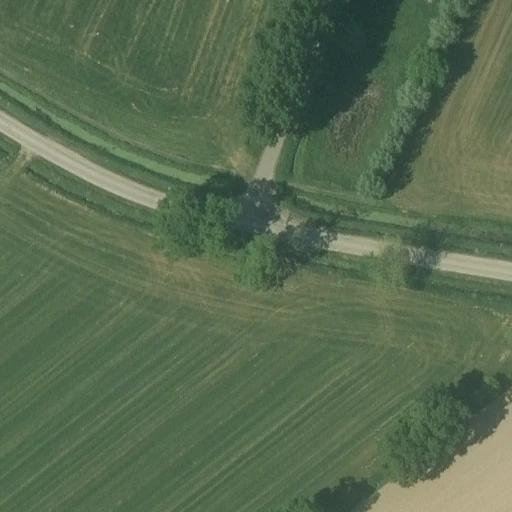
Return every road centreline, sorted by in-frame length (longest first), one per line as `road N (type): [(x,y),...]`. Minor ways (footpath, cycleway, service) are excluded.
road 1 (unclassified): [(511,269),(246,221)]
road 2 (unclassified): [(246,221),(157,202),(75,169),(0,121)]
road 3 (unclassified): [(246,221),(331,0)]
